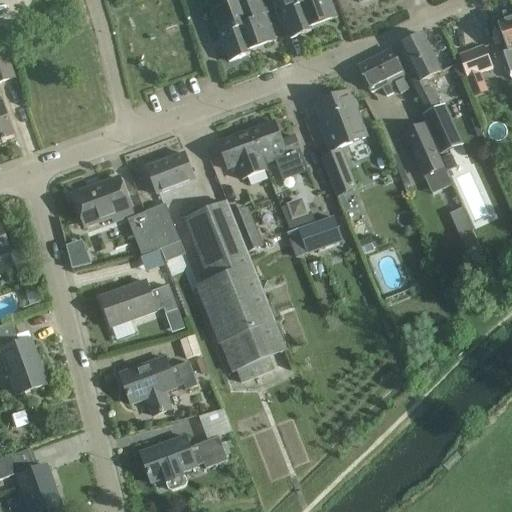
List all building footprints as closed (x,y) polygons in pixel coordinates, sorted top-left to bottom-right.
[(246,48),(247,48),(272,38),(274,44),(275,43),(268,24),(267,21),(259,0),(237,0),(238,1),(237,2),(238,5),(239,5),(247,28),(239,31),(246,48)] [(307,0),(276,0),(281,14),(284,22),(291,40),(311,33),(308,25),(301,7),(309,4),(307,0)] [(307,0),(309,4),(301,7),(308,25),(334,15),(335,20),(337,20),(329,1),(329,0),(307,0)] [(239,5),(238,5),(231,8),(212,15),(230,63),(250,56),(247,48),(246,48),(239,31),(247,28),(239,5)] [(506,23),(498,26),(508,53),(503,55),(509,70),(511,69),(511,10),(502,14),(506,23)] [(400,48),(415,79),(409,82),(426,116),(422,118),(441,157),(464,148),(446,107),(442,109),(427,81),(442,73),(423,36),(400,48)] [(461,60),(454,63),(462,83),(466,81),(474,99),(489,94),(482,76),(493,71),(483,49),(460,58),(461,60)] [(0,85),(16,80),(5,50),(0,51),(0,85)] [(405,78),(392,52),(358,68),(371,94),(382,89),(387,100),(394,96),(389,86),(405,78)] [(404,80),(395,85),(400,96),(410,91),(404,80)] [(324,136),(330,151),(330,153),(366,139),(349,95),(317,108),(327,135),(324,136)] [(0,98),(0,143),(14,138),(0,98)] [(274,124),(252,133),(265,167),(267,166),(275,162),(283,183),(296,178),(308,173),(300,153),(301,153),(295,138),(282,143),(274,124)] [(425,126),(404,135),(424,180),(445,171),(425,126)] [(252,133),(218,146),(228,172),(236,169),(242,184),(269,173),(267,166),(265,167),(252,133)] [(356,191),(342,153),(321,161),(336,199),(356,191)] [(157,197),(195,182),(185,155),(147,170),(157,197)] [(133,217),(119,180),(73,197),(85,229),(112,219),(114,224),(133,217)] [(287,206),(288,208),(290,215),(307,255),(343,242),(333,218),(315,224),(311,214),(306,215),(301,202),(287,206)] [(184,222),(192,240),(209,284),(196,289),(219,346),(220,345),(233,376),(237,374),(242,387),(275,373),(270,361),(287,354),(248,256),(232,217),(227,205),(184,222)] [(146,217),(160,251),(165,263),(185,254),(166,207),(163,208),(163,207),(144,214),(146,217)] [(357,208),(346,213),(355,235),(356,236),(367,231),(366,230),(357,208)] [(463,210),(450,216),(461,240),(474,234),(463,210)] [(246,211),(232,217),(248,256),(262,250),(246,211)] [(141,257),(160,251),(146,217),(128,224),(141,257)] [(0,259),(11,255),(0,225),(0,259)] [(502,268),(492,273),(499,288),(509,283),(502,268)] [(145,283),(119,293),(100,299),(111,330),(164,311),(166,316),(178,312),(169,288),(150,295),(145,283)] [(0,348),(18,397),(48,386),(31,341),(20,346),(12,326),(0,330),(0,348)] [(194,337),(179,342),(186,360),(200,355),(194,337)] [(131,407),(147,401),(153,418),(173,410),(166,394),(184,387),(186,392),(198,387),(189,363),(169,371),(165,359),(120,376),(131,407)] [(25,413),(12,417),(16,430),(29,426),(25,413)] [(185,438),(159,448),(140,455),(151,486),(165,480),(170,492),(172,493),(185,488),(186,486),(182,474),(204,466),(206,471),(227,463),(218,439),(189,450),(185,438)] [(29,452),(10,458),(0,462),(0,481),(15,476),(28,511),(63,511),(48,467),(36,471),(29,452)]
